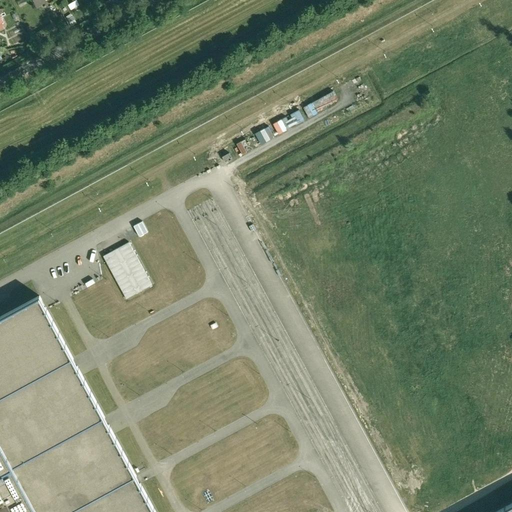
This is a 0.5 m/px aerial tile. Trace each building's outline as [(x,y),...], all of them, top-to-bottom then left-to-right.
[(45,3),(43,0),(30,0),(35,8),(45,3)] [(291,114),(296,124),(304,119),(299,109),(291,114)] [(130,241),(105,254),(114,272),(131,264),(142,286),(150,282),(130,241)] [(157,511),(40,295),(0,316),(0,511),(157,511)] [(511,511),(511,499),(488,511),(511,511)]
